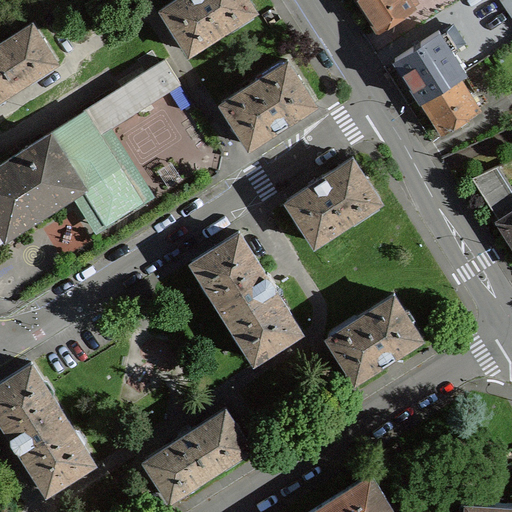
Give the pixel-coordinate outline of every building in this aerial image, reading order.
[(249,0),(172,0),(162,7),(189,50),(255,8),(249,0)] [(410,0),(359,0),(378,28),(414,6),(410,0)] [(511,0),(494,0),(511,26),(511,0)] [(32,21),(0,41),(0,94),(57,58),(32,21)] [(458,73),(464,69),(449,46),(455,42),(447,28),(441,33),(439,29),(396,57),(421,96),(458,73)] [(111,126),(180,82),(165,58),(0,162),(0,238),(73,192),(83,186),(103,218),(106,223),(143,199),(141,195),(106,139),(115,134),(111,126)] [(249,144),(315,102),(288,59),(221,100),(249,144)] [(458,74),(458,73),(421,96),(422,97),(433,114),(429,116),(438,129),(441,127),(443,130),(479,107),(458,74)] [(150,189),(115,134),(106,139),(141,195),(150,189)] [(352,155),(287,198),(315,241),(380,198),(352,155)] [(507,179),(498,164),(472,176),(483,193),(507,179)] [(511,201),(511,186),(507,179),(483,193),(495,212),(511,201)] [(83,186),(73,192),(94,224),(103,218),(83,186)] [(511,201),(495,212),(500,219),(511,211),(511,201)] [(511,211),(500,219),(511,238),(511,211)] [(239,229),(192,259),(254,357),(301,328),(274,285),(275,284),(268,272),(266,272),(239,229)] [(394,292),(328,334),(356,377),(422,335),(394,292)] [(31,360),(0,380),(0,414),(12,433),(10,434),(18,447),(20,445),(47,488),(94,459),(31,360)] [(145,457),(170,495),(250,443),(226,406),(191,427),(190,426),(178,433),(179,435),(145,457)] [(370,472),(306,511),(387,511),(393,508),(370,472)] [(511,511),(511,501),(467,499),(467,501),(461,501),(460,511),(511,511)]
